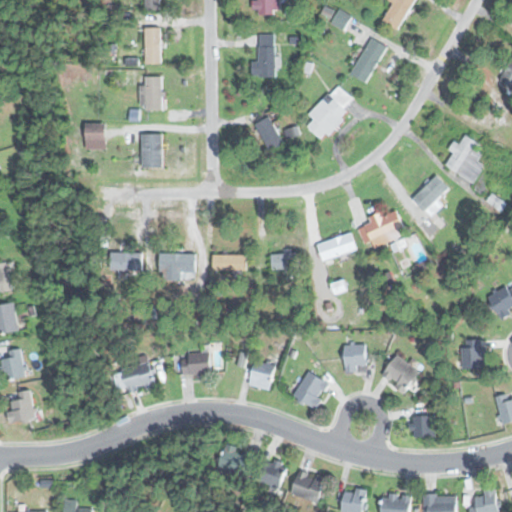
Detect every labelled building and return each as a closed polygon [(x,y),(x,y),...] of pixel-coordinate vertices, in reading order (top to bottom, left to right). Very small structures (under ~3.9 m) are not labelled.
[(146,0),(146,9),(160,9),(160,0),(146,0)] [(259,0),(259,14),(275,14),(275,0),(259,0)] [(392,0),(381,20),(399,30),(415,0),(392,0)] [(162,27),(146,27),(146,64),(162,64),(162,27)] [(260,61),(253,61),(253,76),(275,76),(275,34),(260,34),(260,61)] [(351,74),(367,84),(389,46),(373,37),(351,74)] [(511,60),(500,79),(511,86),(511,60)] [(163,76),(143,76),(143,109),(163,109),(163,76)] [(357,101),(338,84),(310,115),(314,119),(308,126),(322,139),(357,101)] [(271,151),(286,141),(268,115),(253,126),(271,151)] [(144,134),(144,167),(163,167),(163,134),(144,134)] [(457,172),(458,171),(475,180),(485,164),(473,157),(481,144),(466,134),(461,143),(456,141),(450,150),(454,153),(446,165),(457,172)] [(413,198),(427,212),(451,189),(437,175),(413,198)] [(366,244),(372,241),(375,248),(407,234),(395,208),(371,219),(372,222),(359,228),(366,244)] [(324,261),(358,249),(352,232),(318,244),(324,261)] [(143,270),(144,252),(114,251),(113,268),(143,270)] [(161,253),(161,280),(196,280),(196,253),(161,253)] [(273,268),(298,268),(298,253),(273,253),(273,268)] [(247,270),(247,254),(213,254),(213,270),(247,270)] [(0,293),(13,290),(6,262),(0,263),(0,293)] [(500,317),(511,310),(511,284),(489,295),(500,317)] [(0,334),(20,331),(14,303),(0,305),(0,334)] [(463,369),(487,369),(487,340),(463,340),(463,369)] [(346,344),(346,371),(358,371),(358,365),(367,365),(366,343),(346,344)] [(2,359),(4,379),(26,377),(23,349),(9,350),(10,358),(2,359)] [(184,353),(184,374),(212,374),(212,353),(184,353)] [(382,376),(404,393),(421,373),(399,355),(382,376)] [(122,366),(130,393),(157,386),(149,358),(122,366)] [(277,365),(256,360),(250,386),(271,390),(277,365)] [(294,395),(315,409),(331,386),(311,371),(294,395)] [(20,400),(7,403),(11,423),(36,419),(31,390),(19,392),(20,400)] [(511,421),(511,395),(498,398),(503,424),(511,421)] [(435,416),(413,416),(413,436),(435,436),(435,416)] [(256,456),(227,443),(221,457),(249,470),(256,456)] [(278,490),(289,465),(271,457),(260,482),(278,490)] [(292,493),(320,504),(329,479),(301,469),(292,493)] [(342,511),(364,511),(369,490),(347,486),(342,511)] [(473,511),(499,511),(497,489),(471,492),(473,511)] [(412,511),(412,494),(386,494),(386,511),(412,511)] [(426,494),(426,511),(458,511),(458,494),(426,494)] [(93,511),(93,508),(79,508),(79,500),(64,500),(64,511),(93,511)]
